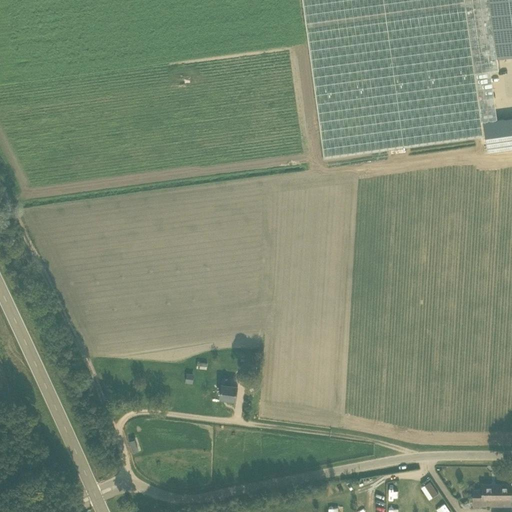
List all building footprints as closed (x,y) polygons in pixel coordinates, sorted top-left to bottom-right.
[(511,0),(302,0),(324,158),(484,136),(475,74),(499,70),(498,58),(511,56),(511,0)] [(511,117),(497,120),(484,122),(488,152),(511,148),(511,117)] [(253,365),(240,363),(238,378),(251,379),(253,365)] [(224,378),(222,384),(220,398),(236,400),(238,387),(228,385),(229,379),(224,378)] [(433,497),(438,494),(430,482),(425,485),(433,497)] [(486,505),(486,500),(511,500),(511,485),(483,485),(483,490),(474,490),(474,505),(486,505)] [(399,488),(389,489),(389,499),(400,499),(399,488)] [(435,503),(438,508),(446,504),(442,499),(435,503)]
